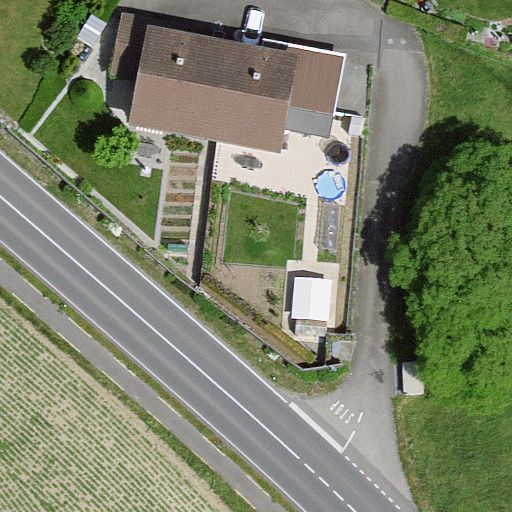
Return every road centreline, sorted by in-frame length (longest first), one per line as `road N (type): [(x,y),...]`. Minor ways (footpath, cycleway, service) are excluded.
road 1 (residential): [(327,482),(370,371),(399,61),(308,0)]
road 2 (secondary): [(0,195),(327,482)]
